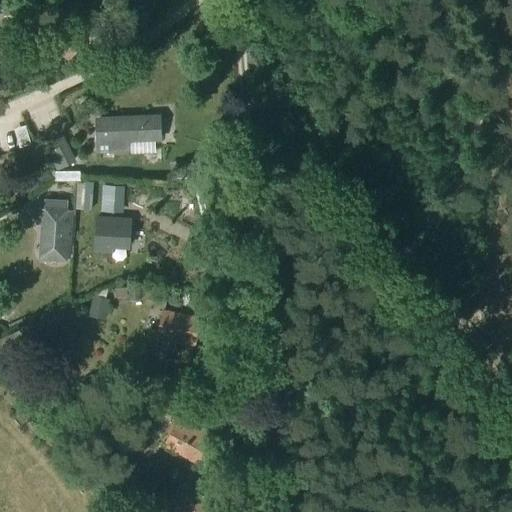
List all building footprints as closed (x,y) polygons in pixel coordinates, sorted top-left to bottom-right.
[(5,0),(1,1),(4,17),(18,15),(15,0),(5,0)] [(99,0),(88,0),(94,10),(103,6),(99,0)] [(131,15),(130,30),(147,30),(147,15),(131,15)] [(85,40),(59,23),(43,43),(69,62),(85,40)] [(100,152),(122,152),(122,140),(157,139),(157,118),(99,120),(100,152)] [(46,142),(56,166),(70,159),(59,136),(46,142)] [(36,147),(26,151),(31,166),(42,162),(36,147)] [(195,164),(184,164),(184,179),(195,179),(195,164)] [(29,172),(36,187),(50,180),(50,178),(44,165),(29,172)] [(84,183),(82,211),(90,211),(92,184),(84,183)] [(123,187),(103,186),(101,211),(122,212),(123,187)] [(37,208),(36,227),(41,227),(39,253),(71,255),(74,211),(66,210),(66,201),(43,199),(43,209),(37,208)] [(95,216),(93,253),(113,254),(113,249),(129,250),(131,219),(95,216)] [(139,287),(128,287),(128,301),(139,301),(139,287)] [(96,297),(91,318),(105,321),(110,300),(96,297)] [(156,337),(154,346),(173,350),(175,342),(194,346),(200,318),(162,309),(155,337),(156,337)] [(177,369),(175,379),(185,380),(187,371),(177,369)] [(162,393),(181,404),(189,388),(170,378),(162,393)] [(112,380),(96,384),(100,396),(115,391),(112,380)] [(224,386),(209,400),(220,412),(235,398),(224,386)] [(182,409),(162,446),(179,455),(199,418),(182,409)] [(199,418),(179,455),(197,464),(209,443),(217,428),(201,419),(199,418)] [(172,511),(206,511),(208,507),(175,500),(172,511)]
